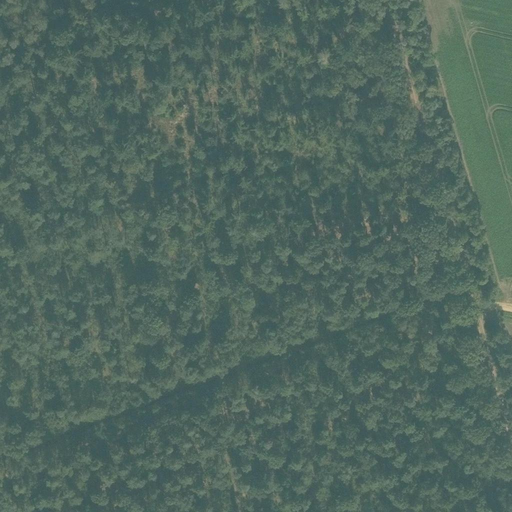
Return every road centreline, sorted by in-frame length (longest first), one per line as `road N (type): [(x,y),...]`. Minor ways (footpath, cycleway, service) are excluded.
road 1 (track): [(473,301),(387,0)]
road 2 (track): [(511,436),(473,301)]
